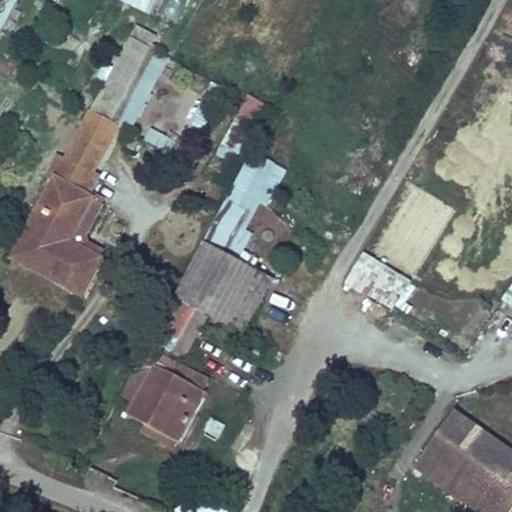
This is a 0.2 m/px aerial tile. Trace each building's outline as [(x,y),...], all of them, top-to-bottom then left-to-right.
[(113,0),(148,15),(154,0),(113,0)] [(162,0),(155,14),(175,26),(189,0),(162,0)] [(138,27),(66,160),(91,174),(118,126),(111,123),(150,48),(140,43),(147,32),(138,27)] [(147,32),(140,43),(150,48),(156,37),(147,32)] [(118,126),(135,135),(176,61),(150,48),(111,123),(118,126)] [(233,192),(254,152),(277,111),(253,98),(209,179),(233,192)] [(143,153),(172,161),(178,141),(149,132),(143,153)] [(132,380),(124,394),(140,402),(166,416),(159,428),(179,440),(204,394),(150,364),(160,345),(179,356),(208,313),(229,325),(258,272),(238,261),(227,254),(275,164),(254,152),(233,192),(227,202),(194,264),(163,322),(146,352),(132,380)] [(66,160),(55,180),(82,194),(91,174),(66,160)] [(227,254),(238,261),(271,202),(277,203),(293,175),(275,164),(227,254)] [(82,194),(55,180),(15,257),(81,296),(100,259),(69,242),(91,199),(82,194)] [(369,297),(387,269),(364,255),(347,284),(369,297)] [(394,311),(409,280),(387,270),(372,301),(394,311)] [(277,283),(258,272),(229,325),(249,336),(277,283)] [(511,289),(502,303),(511,309),(511,289)] [(150,364),(204,394),(213,375),(179,356),(160,345),(150,364)] [(140,402),(133,414),(148,422),(159,428),(166,416),(140,402)] [(511,511),(511,461),(454,421),(426,461),(498,511),(511,511)] [(142,433),(173,451),(179,440),(159,428),(148,422),(142,433)] [(498,511),(426,461),(416,474),(469,511),(498,511)] [(220,511),(183,494),(172,511),(220,511)]
